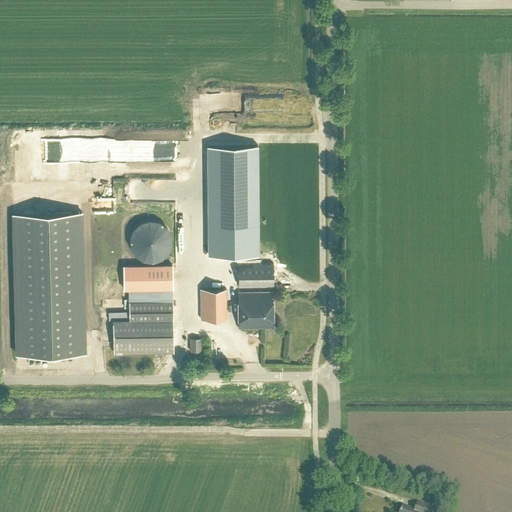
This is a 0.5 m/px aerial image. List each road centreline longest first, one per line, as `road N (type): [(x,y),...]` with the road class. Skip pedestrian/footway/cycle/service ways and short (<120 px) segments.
road 1 (tertiary): [(333,373),(331,0)]
road 2 (unclassified): [(333,373),(0,375)]
road 3 (track): [(316,3),(511,5)]
road 4 (tertiary): [(331,511),(333,373)]
